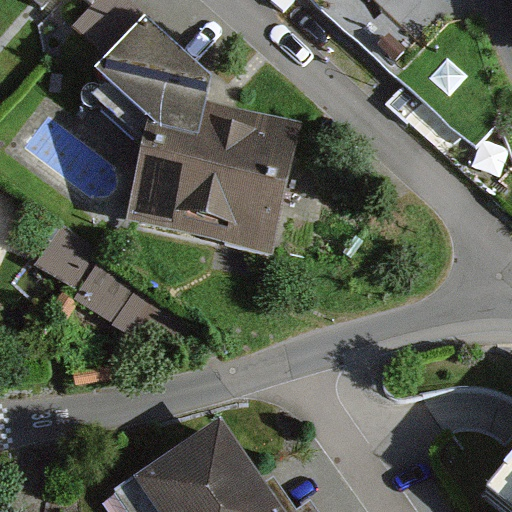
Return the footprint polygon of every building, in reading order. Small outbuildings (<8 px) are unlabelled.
[(51,0),(0,0),(0,5),(28,29),(51,0)] [(191,91),(120,35),(67,86),(122,130),(117,228),(266,252),(285,137),(186,120),(191,91)] [(183,335),(90,267),(68,297),(162,364),(183,335)] [(276,511),(221,432),(145,485),(164,511),(276,511)] [(511,511),(511,464),(484,499),(500,511),(511,511)]
